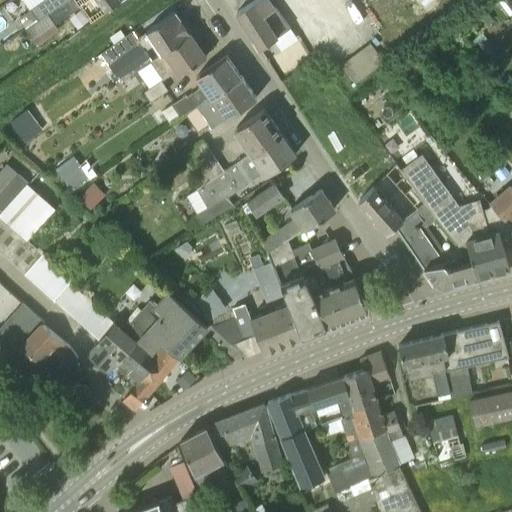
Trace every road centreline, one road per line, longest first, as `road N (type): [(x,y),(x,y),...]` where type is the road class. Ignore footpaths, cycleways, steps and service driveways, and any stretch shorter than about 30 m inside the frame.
road 1 (secondary): [(68,502),(154,433),(236,387),(421,314)]
road 2 (residential): [(421,314),(208,0)]
